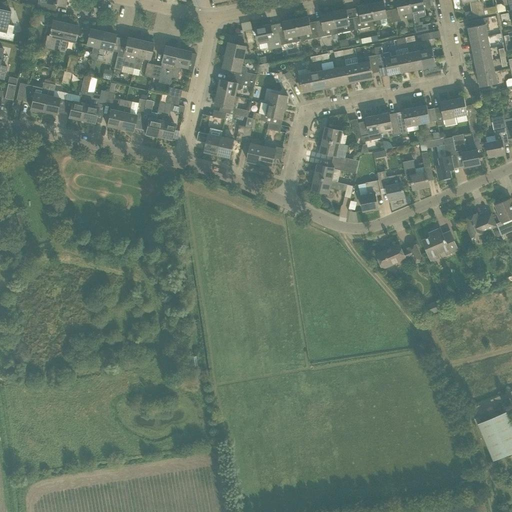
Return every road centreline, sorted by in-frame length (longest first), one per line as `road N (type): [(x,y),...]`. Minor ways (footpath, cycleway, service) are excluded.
road 1 (track): [(338,228),(424,333),(467,415),(495,511)]
road 2 (residential): [(281,204),(305,113),(451,79),(443,0)]
road 3 (residential): [(281,204),(338,228),(368,230),(511,168)]
road 4 (residential): [(0,126),(181,164)]
road 5 (residential): [(181,164),(213,18)]
